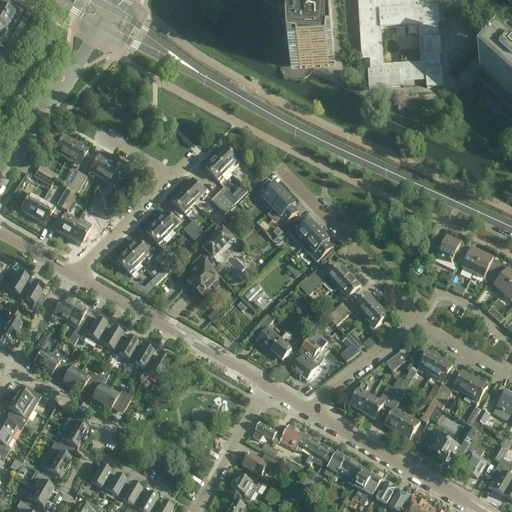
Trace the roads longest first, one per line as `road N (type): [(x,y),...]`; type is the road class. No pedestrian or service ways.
road 1 (secondary): [(198,73),(330,145),(511,227)]
road 2 (unclassified): [(270,388),(72,275)]
road 3 (residential): [(418,322),(279,168)]
road 4 (unclassified): [(480,511),(311,412)]
road 5 (unclassified): [(0,179),(101,27)]
road 6 (residential): [(270,388),(197,511)]
road 7 (residential): [(311,412),(418,322)]
road 8 (residential): [(94,451),(109,428),(13,371)]
road 9 (residential): [(72,275),(170,177)]
road 10 (residential): [(418,322),(443,294),(473,307),(511,348)]
